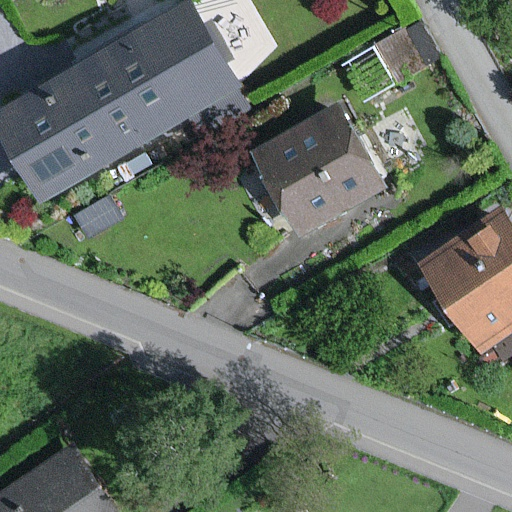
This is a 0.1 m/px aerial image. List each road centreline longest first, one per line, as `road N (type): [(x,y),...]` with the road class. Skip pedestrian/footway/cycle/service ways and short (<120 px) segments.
road 1 (residential): [(0,269),(511,476)]
road 2 (tertiary): [(511,123),(440,0)]
